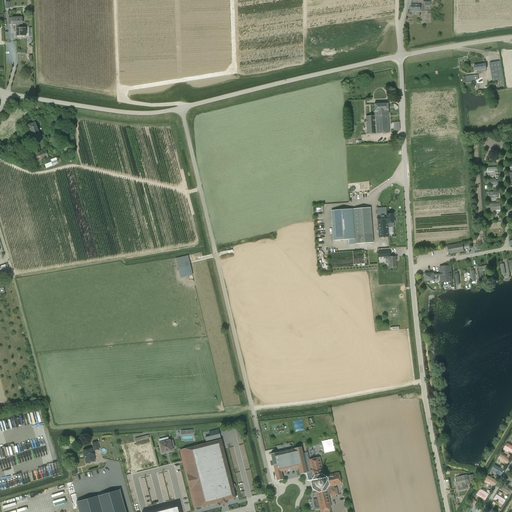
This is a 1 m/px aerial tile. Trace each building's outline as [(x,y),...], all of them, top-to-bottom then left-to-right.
[(412,0),(412,5),(411,5),(411,12),(419,12),(419,5),(416,5),(416,3),(423,3),(422,0),(412,0)] [(20,25),(16,25),(16,37),(26,36),(25,28),(20,28),(20,25)] [(492,83),(503,81),(500,61),(489,63),(492,83)] [(486,72),(486,69),(485,64),(474,66),(474,71),(477,71),(477,74),(482,73),(486,72)] [(374,105),(375,116),(365,117),(367,135),(389,133),(388,115),(387,104),(374,105)] [(40,137),(35,123),(28,125),(33,140),(40,137)] [(485,151),(499,149),(498,141),(484,143),(485,151)] [(35,163),(48,158),(45,149),(31,154),(35,163)] [(490,212),(496,212),(496,210),(500,209),(500,203),(490,203),(490,212)] [(371,208),(353,209),(331,211),(334,241),(348,240),(349,244),(373,243),(371,208)] [(395,218),(394,212),(390,213),(390,214),(386,215),(377,215),(378,222),(377,222),(379,237),(388,237),(388,228),(394,227),(393,223),(394,223),(393,218),(395,218)] [(449,254),(464,251),(462,243),(448,246),(449,254)] [(395,257),(390,257),(390,254),(384,254),(384,258),(388,258),(388,268),(396,267),(395,257)] [(183,256),(175,258),(179,270),(187,268),(183,256)] [(488,278),(486,265),(479,266),(480,279),(488,278)] [(451,266),(441,266),(439,266),(440,282),(453,282),(451,266)] [(206,441),(221,437),(219,429),(208,431),(209,435),(205,436),(206,441)] [(30,435),(31,447),(39,445),(37,434),(30,435)] [(323,452),(335,451),(334,439),(322,440),(323,452)] [(172,451),(171,448),(174,447),(173,440),(170,441),(169,441),(159,443),(161,454),(172,451)] [(181,450),(196,508),(220,502),(221,505),(227,503),(226,500),(235,498),(221,440),(181,450)] [(511,453),(511,446),(506,443),(502,449),(507,452),(508,451),(511,453)] [(245,444),(239,445),(242,463),(247,462),(245,444)] [(330,506),(328,496),(331,495),(331,497),(338,495),(337,489),(334,489),(333,486),(341,484),(338,473),(326,476),(323,474),(319,458),(309,460),(306,449),(302,450),(301,447),(294,448),(294,449),(277,453),(277,452),(271,454),(271,455),(276,480),(276,481),(282,480),(281,472),(287,470),(288,471),(292,470),(291,469),(298,468),(300,474),(299,474),(300,474),(306,473),(308,479),(311,482),(313,488),(315,490),(320,509),(330,506)] [(86,463),(88,463),(88,464),(89,464),(91,464),(91,463),(91,462),(94,461),(91,449),(83,451),(86,463)] [(508,463),(510,458),(499,454),(497,459),(508,463)] [(501,476),(504,470),(493,464),(490,470),(501,476)] [(457,487),(458,487),(459,491),(467,489),(466,485),(469,484),(469,482),(474,481),(473,475),(468,476),(467,475),(455,477),(457,487)] [(483,481),(489,485),(490,483),(495,486),(497,481),(487,475),(483,481)] [(499,489),(509,495),(511,490),(503,484),(499,489)] [(485,500),(489,493),(479,488),(476,496),(485,500)] [(125,511),(119,490),(76,502),(78,511),(125,511)] [(179,511),(175,494),(171,495),(174,511),(179,511)] [(503,505),(506,500),(496,494),(493,499),(503,505)]
